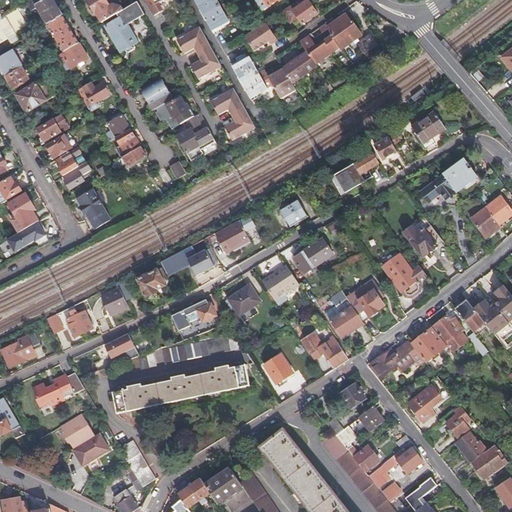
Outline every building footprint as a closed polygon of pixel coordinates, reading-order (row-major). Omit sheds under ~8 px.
[(47,23),(63,14),(54,0),(32,0),(27,3),(29,7),(33,4),(34,6),(37,5),(47,23)] [(90,0),(97,12),(98,11),(104,21),(108,19),(123,10),(121,6),(113,3),(115,2),(113,0),(90,0)] [(147,0),(155,14),(161,11),(171,5),(168,0),(147,0)] [(217,0),(195,0),(203,13),(220,4),(217,0)] [(299,15),(303,21),(315,13),(306,0),(294,0),(290,3),(283,8),(291,20),(299,15)] [(145,14),(138,1),(123,10),(108,19),(111,24),(106,27),(121,53),(126,51),(141,43),(130,23),(145,14)] [(220,4),(203,13),(212,29),(228,19),(220,4)] [(0,41),(7,37),(10,43),(19,38),(16,32),(31,23),(23,8),(18,10),(16,9),(3,17),(0,18),(0,41)] [(339,44),(340,46),(348,41),(350,43),(353,41),(352,38),(361,32),(358,28),(353,21),(352,21),(346,12),(334,20),(333,18),(330,20),(331,22),(327,25),(334,35),(333,35),(339,44)] [(64,51),(79,42),(63,14),(47,23),(64,51)] [(265,41),(268,39),(271,43),(277,39),(274,34),(265,21),(259,24),(245,34),(255,48),(265,41)] [(327,25),(325,22),(318,26),(322,31),(315,36),(311,31),(299,39),(306,50),(314,61),(339,44),(333,35),(334,35),(327,25)] [(198,78),(221,65),(199,26),(176,39),(183,52),(193,47),(200,59),(190,64),(198,78)] [(89,58),(79,42),(64,51),(57,55),(62,64),(68,60),(72,68),(89,58)] [(0,57),(0,65),(6,75),(20,66),(32,59),(23,44),(0,57)] [(292,81),(317,65),(314,61),(306,50),(283,66),(284,67),(292,81)] [(237,60),(231,63),(233,66),(245,59),(242,54),(236,57),(237,60)] [(245,59),(233,66),(241,81),(258,71),(250,57),(245,59)] [(278,70),(275,72),(271,65),(265,69),(278,93),(294,84),(292,81),(284,67),(278,70)] [(20,66),(6,75),(13,87),(28,79),(20,66)] [(258,71),(241,81),(250,97),(267,87),(258,71)] [(483,71),(477,77),(486,85),(492,79),(483,71)] [(55,95),(45,77),(17,94),(21,101),(21,107),(23,110),(28,111),(55,95)] [(162,78),(141,91),(153,111),(158,107),(173,98),(173,97),(171,98),(168,94),(170,92),(162,78)] [(92,90),(88,83),(78,89),(90,111),(100,105),(97,99),(108,93),(103,83),(92,90)] [(232,140),(255,127),(233,87),(210,100),(218,114),(228,108),(234,120),(224,126),(232,140)] [(186,104),(180,94),(174,97),(173,98),(158,107),(165,119),(166,119),(168,122),(172,129),(181,124),(186,121),(195,116),(187,103),(186,104)] [(116,137),(130,129),(119,111),(106,119),(112,131),(110,133),(114,138),(116,137)] [(211,130),(200,112),(195,116),(186,121),(190,128),(182,132),(176,136),(179,140),(192,163),(206,155),(203,151),(217,142),(211,130)] [(435,112),(411,126),(422,143),(425,147),(434,141),(431,137),(445,127),(435,112)] [(60,115),(53,119),(53,120),(37,130),(44,142),(68,128),(60,115)] [(121,157),(140,146),(130,129),(116,137),(119,143),(114,146),(121,157)] [(64,135),(69,143),(73,140),(69,132),(64,135)] [(388,138),(392,144),(401,139),(397,132),(388,138)] [(64,135),(46,145),(54,158),(72,147),(69,143),(64,135)] [(387,139),(374,148),(381,159),(394,151),(387,139)] [(368,149),(366,145),(356,151),(360,158),(361,159),(371,153),(368,149)] [(57,163),(64,175),(82,164),(77,156),(82,153),(79,146),(71,151),(72,152),(58,160),(59,162),(57,163)] [(145,154),(140,146),(121,157),(110,164),(113,169),(113,170),(126,162),(128,165),(145,154)] [(377,162),(371,153),(361,159),(360,158),(336,174),(347,191),(364,180),(359,173),(367,169),(370,166),(377,162)] [(466,159),(445,175),(456,191),(477,174),(466,159)] [(171,165),(178,178),(183,174),(177,163),(174,161),(171,165)] [(82,164),(64,175),(66,179),(65,179),(70,189),(84,180),(81,175),(91,169),(86,162),(82,164)] [(101,176),(113,169),(110,164),(109,162),(97,169),(101,176)] [(371,176),(367,169),(359,173),(364,180),(371,176)] [(456,191),(445,175),(422,191),(429,201),(439,193),(443,200),(456,191)] [(0,203),(8,199),(7,198),(22,189),(16,179),(14,181),(12,177),(0,183),(0,186),(1,188),(0,188),(0,203)] [(298,187),(294,190),(301,201),(305,198),(298,187)] [(92,189),(81,196),(77,198),(81,205),(80,205),(82,208),(80,210),(83,214),(86,215),(87,214),(95,229),(110,219),(100,202),(104,199),(98,190),(94,193),(92,189)] [(13,226),(32,215),(30,212),(35,209),(26,193),(14,200),(13,198),(6,202),(16,218),(11,222),(13,226)] [(308,198),(312,205),(313,204),(319,201),(314,194),(308,198)] [(511,210),(501,196),(486,207),(499,224),(511,214),(511,210)] [(297,199),(280,210),(290,226),(307,215),(297,199)] [(313,204),(321,216),(326,212),(319,201),(313,204)] [(499,224),(486,207),(472,218),(484,235),(499,224)] [(36,221),(32,215),(13,226),(17,233),(36,221)] [(249,216),(226,230),(237,251),(251,243),(244,232),(255,226),(249,216)] [(335,222),(329,227),(334,233),(340,229),(335,222)] [(430,225),(424,230),(422,227),(416,232),(411,225),(403,231),(422,257),(429,252),(432,252),(435,249),(435,247),(436,246),(435,244),(437,243),(436,241),(437,240),(437,239),(438,238),(437,237),(439,236),(430,225)] [(234,247),(225,229),(216,234),(224,251),(234,247)] [(303,273),(311,268),(313,271),(317,268),(315,265),(333,253),(324,238),(308,248),(306,245),(294,253),(296,256),(293,257),(303,273)] [(192,244),(160,261),(168,275),(190,264),(188,259),(196,254),(192,244)] [(215,268),(206,249),(196,254),(188,259),(190,264),(197,277),(215,268)] [(400,253),(382,266),(400,292),(404,297),(411,298),(420,292),(421,285),(418,280),(422,277),(424,279),(427,277),(419,266),(412,271),(400,253)] [(287,265),(263,281),(279,305),(287,300),(286,294),(299,285),(287,265)] [(165,273),(161,267),(137,280),(145,297),(147,296),(149,298),(156,295),(155,292),(157,291),(157,288),(165,284),(160,276),(165,273)] [(131,293),(124,280),(118,283),(120,288),(124,296),(131,293)] [(373,280),(347,297),(348,298),(364,324),(382,310),(380,307),(384,303),(380,297),(383,295),(373,280)] [(261,301),(250,284),(225,299),(236,316),(261,301)] [(499,303),(496,305),(511,325),(511,294),(504,285),(496,293),(500,298),(501,298),(500,303),(499,303)] [(129,306),(124,296),(120,288),(101,296),(111,315),(129,306)] [(348,298),(347,297),(342,289),(331,297),(337,306),(348,298)] [(208,302),(207,298),(175,314),(182,329),(192,324),(190,320),(198,316),(200,320),(203,319),(204,320),(214,315),(217,313),(211,300),(208,302)] [(364,324),(348,298),(337,306),(336,306),(340,313),(329,320),(341,339),(364,324)] [(495,334),(497,336),(505,329),(510,325),(496,309),(494,306),(492,309),(488,304),(485,300),(474,309),(478,313),(488,325),(489,327),(491,329),(495,334)] [(455,310),(466,322),(475,334),(488,325),(478,313),(474,309),(467,301),(455,310)] [(511,325),(496,305),(494,306),(496,309),(510,325),(511,327),(511,325)] [(92,328),(85,310),(66,319),(74,337),(92,328)] [(56,312),(47,317),(53,331),(62,327),(56,312)] [(192,324),(182,329),(187,337),(194,335),(218,324),(214,315),(204,320),(203,319),(200,320),(198,316),(190,320),(192,324)] [(455,318),(452,321),(447,316),(434,327),(438,332),(448,343),(446,344),(447,345),(456,355),(471,342),(464,334),(466,332),(455,318)] [(488,325),(475,334),(476,335),(479,338),(491,329),(489,327),(488,325)] [(497,336),(503,344),(511,336),(511,335),(511,327),(510,325),(505,329),(497,336)] [(297,327),(294,328),(302,341),(305,339),(297,327)] [(446,344),(433,327),(428,332),(427,331),(413,343),(428,361),(442,350),(442,349),(447,345),(446,344)] [(33,331),(10,341),(12,344),(2,349),(10,365),(34,354),(31,345),(38,342),(33,331)] [(233,332),(160,349),(163,363),(237,346),(233,332)] [(334,366),(347,357),(333,336),(330,338),(331,340),(322,346),(314,333),(302,341),(314,359),(325,352),(328,356),(330,360),(334,366)] [(139,355),(128,334),(105,345),(111,358),(113,357),(116,364),(136,356),(139,355)] [(479,338),(476,335),(471,339),(486,358),(491,354),(479,338)] [(419,352),(409,341),(395,351),(392,348),(370,365),(381,379),(399,366),(402,371),(416,361),(419,365),(425,361),(419,352)] [(155,365),(151,351),(139,355),(136,356),(139,369),(155,365)] [(277,383),(292,372),(280,354),(265,364),(277,383)] [(213,393),(239,387),(238,384),(248,382),(244,363),(228,367),(227,364),(213,367),(214,370),(184,376),(183,373),(170,376),(171,380),(140,386),(139,383),(126,386),(127,389),(112,393),(116,414),(150,406),(150,404),(169,399),(170,402),(194,397),(193,394),(212,389),(213,393)] [(66,396),(83,387),(78,378),(75,373),(66,378),(65,376),(52,383),(55,388),(47,392),(45,390),(35,396),(38,399),(37,400),(43,410),(53,404),(55,407),(68,399),(66,396)] [(428,405),(448,389),(437,375),(431,379),(434,383),(410,403),(424,422),(435,413),(430,407),(428,405)] [(358,383),(343,393),(352,407),(367,397),(358,383)] [(450,391),(448,389),(428,405),(430,407),(450,391)] [(13,437),(22,433),(5,396),(0,398),(0,431),(1,431),(2,433),(9,429),(13,437)] [(451,432),(454,431),(458,437),(470,428),(466,423),(472,418),(462,405),(455,411),(458,414),(447,423),(452,429),(450,431),(451,432)] [(385,421),(374,406),(349,425),(356,434),(367,426),(371,431),(385,421)] [(78,446),(94,435),(80,414),(59,428),(64,434),(62,435),(68,443),(69,442),(73,449),(78,446)] [(335,434),(336,435),(344,429),(335,417),(327,424),(335,434)] [(336,435),(354,458),(355,457),(366,470),(379,460),(369,446),(359,454),(350,443),(358,436),(356,434),(349,425),(344,429),(336,435)] [(348,511),(283,428),(260,446),(312,511),(348,511)] [(109,449),(98,432),(94,435),(78,446),(73,449),(72,450),(83,466),(109,449)] [(456,443),(471,462),(473,461),(485,452),(487,450),(480,442),(479,443),(471,432),(456,443)] [(378,511),(396,511),(354,458),(336,435),(335,434),(324,443),(378,511)] [(406,435),(396,442),(401,448),(411,441),(406,435)] [(142,487),(155,479),(133,441),(119,449),(137,478),(142,487)] [(485,452),(473,461),(480,470),(481,468),(488,476),(507,462),(497,449),(495,451),(492,447),(487,450),(485,452)] [(401,449),(385,462),(386,463),(370,475),(384,492),(395,484),(386,473),(391,469),(394,472),(399,468),(396,465),(398,463),(407,474),(424,461),(414,448),(408,452),(407,450),(404,453),(401,449)] [(217,502),(242,486),(240,482),(229,466),(204,482),(211,493),(216,501),(217,502)] [(279,511),(253,473),(240,482),(242,486),(260,511),(279,511)] [(204,482),(200,477),(189,485),(199,501),(205,509),(209,506),(205,501),(207,500),(204,497),(211,493),(204,482)] [(432,477),(417,489),(424,497),(438,485),(432,477)] [(143,489),(142,487),(137,478),(132,481),(134,484),(137,489),(138,492),(143,489)] [(511,481),(510,478),(497,488),(503,495),(500,498),(502,501),(506,499),(511,506),(511,505),(511,481)] [(199,501),(189,485),(186,482),(182,485),(185,488),(177,494),(181,500),(187,509),(199,501)] [(129,493),(137,489),(134,484),(126,489),(129,493)] [(399,487),(387,496),(390,500),(402,491),(399,487)] [(121,511),(130,511),(137,508),(131,499),(132,498),(129,493),(126,489),(114,496),(118,503),(117,504),(121,511)] [(21,511),(19,499),(18,496),(2,499),(4,511),(21,511)] [(189,511),(187,509),(181,500),(172,506),(175,511),(174,511),(189,511)] [(427,503),(415,511),(436,511),(432,507),(431,508),(427,503)]
